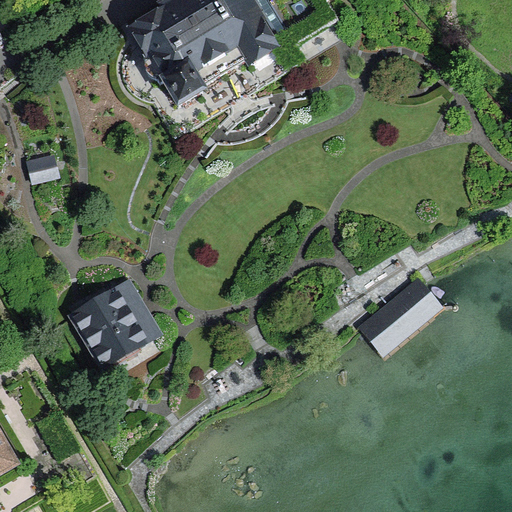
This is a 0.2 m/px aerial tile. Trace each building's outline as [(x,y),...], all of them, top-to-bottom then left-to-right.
[(267,51),(237,0),(195,0),(131,37),(171,107),(267,51)] [(33,182),(59,179),(57,157),(30,160),(33,182)] [(447,312),(421,279),(359,328),(386,361),(447,312)] [(153,352),(121,294),(76,318),(107,376),(153,352)] [(0,484),(28,468),(0,422),(0,492),(1,493),(0,491),(0,484)]
